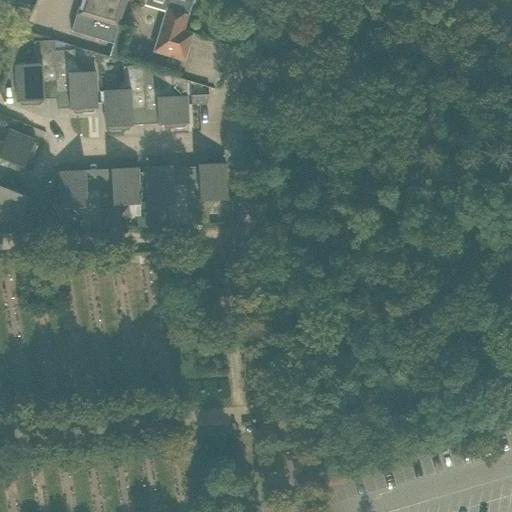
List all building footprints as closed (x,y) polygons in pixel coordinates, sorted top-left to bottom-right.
[(80,0),(71,31),(113,44),(126,0),(80,0)] [(191,1),(186,0),(170,0),(154,51),(183,60),(191,35),(181,32),(191,1)] [(43,82),(55,82),(56,82),(54,39),(24,29),(20,38),(33,41),(34,55),(26,64),(15,64),(17,102),(20,102),(20,104),(22,106),(32,105),(34,103),(34,101),(44,101),(43,82)] [(56,82),(55,82),(56,92),(69,92),(70,110),(80,110),(80,112),(82,114),(93,113),(95,111),(94,109),(97,109),(95,71),(83,72),(74,63),(74,45),(54,39),(56,82)] [(144,107),(142,66),(139,65),(122,66),(123,80),(115,89),(104,90),(106,128),(108,128),(109,130),(111,132),(121,131),(123,129),(123,127),(133,127),(132,108),(144,107)] [(171,75),(142,66),(144,107),(144,110),(157,109),(158,125),(171,125),(171,127),(173,129),(184,128),(186,126),(186,124),(188,124),(187,96),(179,96),(172,90),(171,75)] [(0,172),(4,174),(9,162),(24,168),(29,156),(30,157),(33,156),(37,146),(36,143),(34,143),(35,140),(9,130),(6,138),(0,139),(0,172)] [(199,183),(186,184),(189,225),(209,224),(208,210),(216,201),(227,200),(225,163),(223,163),(223,161),(221,159),(210,160),(208,162),(208,164),(198,165),(199,183)] [(189,225),(186,184),(174,184),(173,166),(163,166),(163,164),(161,163),(150,163),(148,165),(148,167),(146,167),(148,204),(159,204),(168,212),(168,226),(189,225)] [(112,188),(99,188),(101,229),(122,228),(121,214),(129,205),(140,205),(138,168),(136,168),(135,166),(134,164),(123,164),(121,166),(121,168),(111,169),(112,188)] [(101,229),(99,188),(87,189),(86,170),(76,171),(76,169),(74,167),(63,168),(61,170),(61,172),(59,172),(61,209),(72,208),(81,216),(81,230),(101,229)] [(0,184),(4,174),(0,172),(0,215),(18,222),(13,234),(29,234),(40,207),(27,202),(29,198),(27,197),(28,195),(26,193),(17,189),(14,190),(14,192),(0,186),(0,184)] [(38,214),(38,231),(54,231),(53,213),(38,214)]
